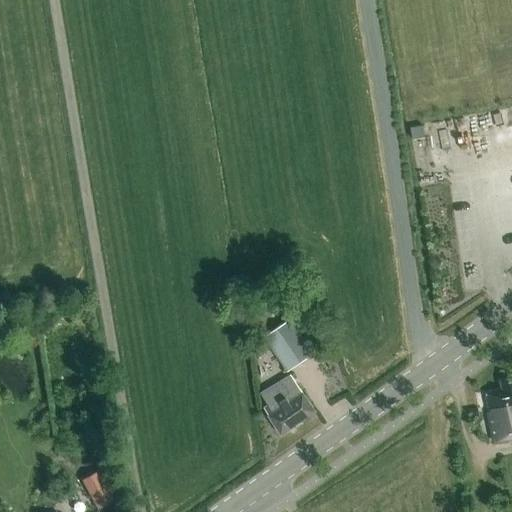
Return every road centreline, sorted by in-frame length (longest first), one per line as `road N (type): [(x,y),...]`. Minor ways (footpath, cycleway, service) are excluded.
road 1 (track): [(139,511),(55,0)]
road 2 (tertiary): [(228,511),(511,304)]
